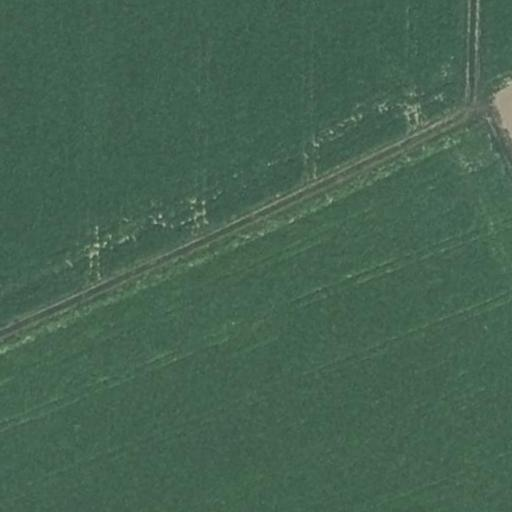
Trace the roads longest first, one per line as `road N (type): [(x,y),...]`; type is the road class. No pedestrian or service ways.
road 1 (track): [(0,334),(212,247),(511,92)]
road 2 (track): [(511,168),(467,72),(468,0)]
